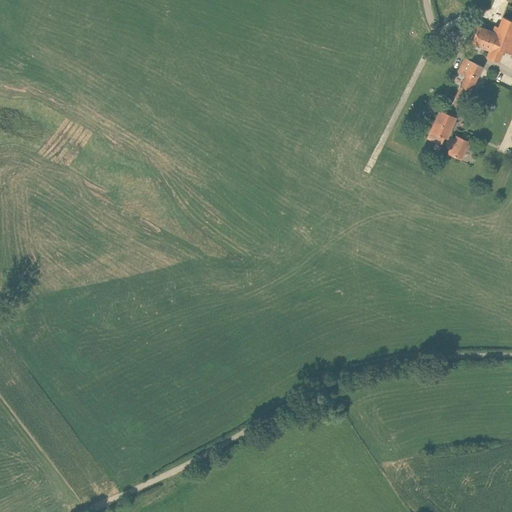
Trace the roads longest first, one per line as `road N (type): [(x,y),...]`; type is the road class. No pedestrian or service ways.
road 1 (unclassified): [(90,511),(363,369),(511,356)]
road 2 (unclassified): [(511,73),(439,36),(426,0)]
